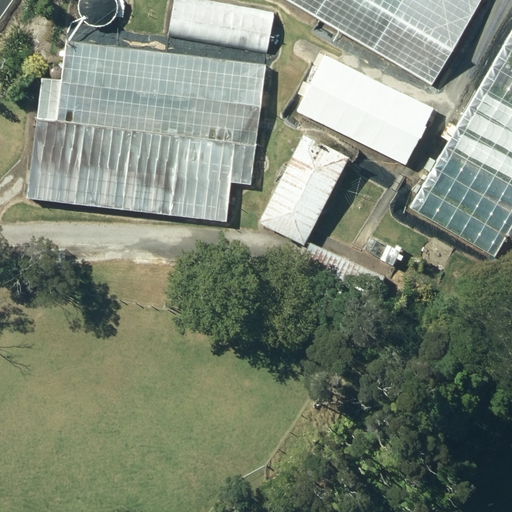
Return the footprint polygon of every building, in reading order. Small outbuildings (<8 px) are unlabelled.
[(81,0),(81,4),(82,12),(87,18),(93,22),(101,23),(108,21),(114,17),(118,10),(119,3),(118,0),(81,0)] [(174,0),(168,36),(268,53),(275,12),(207,0),(174,0)] [(292,0),(434,82),(481,0),(292,0)] [(411,204),(497,255),(508,235),(511,237),(511,32),(460,124),(451,119),(443,134),(449,138),(411,204)] [(28,195),(227,218),(232,179),(253,182),(267,61),(68,39),(63,75),(42,74),(28,195)] [(299,109),(408,162),(435,105),(326,53),(299,109)] [(262,219),(307,242),(352,151),(307,128),(262,219)] [(364,249),(394,264),(402,249),(371,235),(364,249)] [(295,275),(371,310),(388,274),(311,239),(295,275)]
